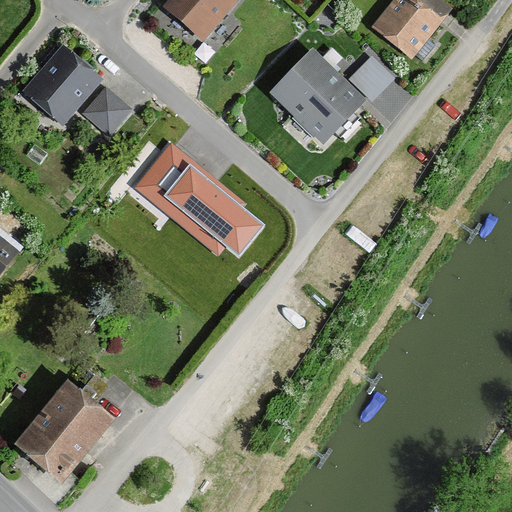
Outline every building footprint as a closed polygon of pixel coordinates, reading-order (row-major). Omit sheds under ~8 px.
[(236,0),(175,0),(166,11),(206,46),(242,4),(236,0)] [(414,0),(400,0),(375,32),(414,63),(445,25),(414,0)] [(66,45),(27,93),(68,127),(108,80),(66,45)] [(317,56),(274,98),(328,151),(370,108),(317,56)] [(396,81),(373,59),(350,82),(374,105),(396,81)] [(137,111),(109,88),(86,115),(113,138),(137,111)] [(242,204),(172,148),(140,188),(217,250),(222,244),(240,258),(265,226),(240,206),(242,204)] [(0,283),(24,254),(0,235),(0,283)] [(74,383),(21,448),(67,485),(120,420),(74,383)]
